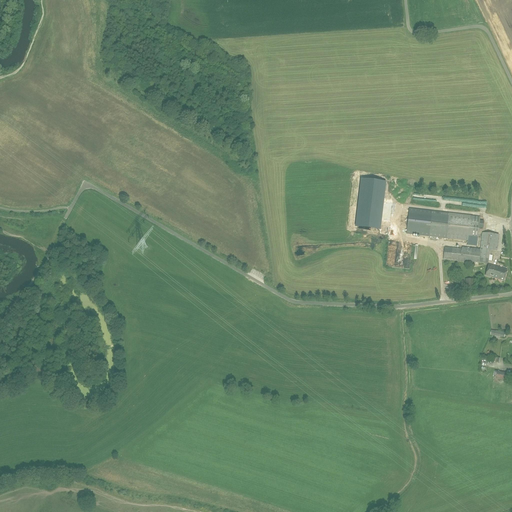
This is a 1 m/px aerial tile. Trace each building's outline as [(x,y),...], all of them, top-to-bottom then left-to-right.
[(423,192),(422,201),(431,201),(435,202),(435,196),(430,196),(430,192),(423,192)] [(409,208),(406,233),(428,236),(446,238),(468,241),(467,245),(476,246),(477,242),(479,228),(483,228),(484,221),(479,221),(480,217),(449,213),(431,211),(409,208)] [(497,251),(499,235),(482,233),(480,249),(462,247),(462,249),(445,247),(443,259),(465,262),(465,261),(469,261),(469,264),(474,264),(474,262),(488,263),(489,255),(490,255),(491,250),(497,251)] [(494,278),(497,267),(489,264),(485,275),(494,278)] [(497,267),(494,278),(504,281),(507,270),(497,267)] [(506,380),(507,373),(495,371),(493,378),(506,380)]
